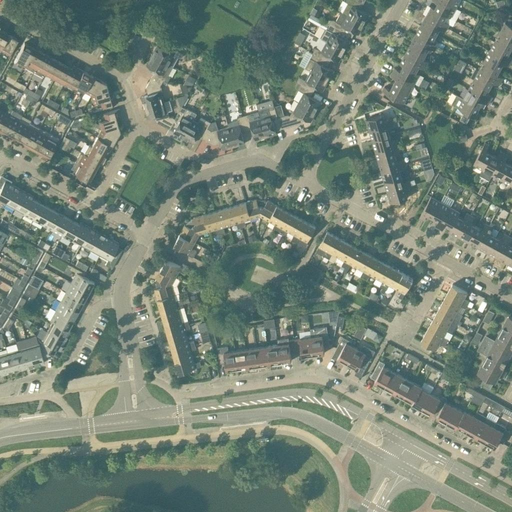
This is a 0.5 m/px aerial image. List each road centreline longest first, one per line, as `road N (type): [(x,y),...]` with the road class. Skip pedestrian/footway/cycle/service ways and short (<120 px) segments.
road 1 (residential): [(511,482),(319,379),(178,396),(149,379),(131,382)]
road 2 (tertiary): [(410,441),(309,392),(150,419)]
road 3 (tertiary): [(150,419),(282,412),(308,417),(396,466)]
road 4 (residential): [(305,183),(401,0)]
road 5 (residential): [(147,235),(170,189),(186,179),(250,162),(305,183)]
road 6 (residential): [(305,183),(448,262)]
road 7 (residential): [(124,80),(0,11)]
